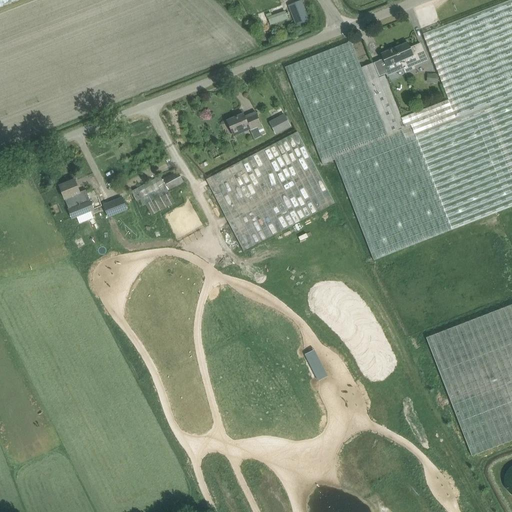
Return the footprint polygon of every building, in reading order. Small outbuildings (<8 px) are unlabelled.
[(511,0),(510,0),(423,34),(449,100),(402,118),(385,75),(379,78),(373,63),(361,68),(351,41),(285,67),(323,164),(335,159),(374,260),(511,206),(511,0)] [(308,20),(301,1),(291,5),(289,6),(296,25),(308,20)] [(270,25),(275,23),(288,19),(285,11),(268,17),(268,18),(261,20),(263,26),(270,23),(270,25)] [(362,43),(356,44),(361,66),(367,64),(362,43)] [(414,66),(427,60),(420,44),(410,48),(408,43),(381,54),(387,67),(401,61),(406,72),(415,69),(414,66)] [(430,74),(430,83),(438,83),(438,75),(430,74)] [(227,121),(229,125),(233,134),(248,127),(253,139),(265,134),(256,112),(245,117),(243,114),(227,121)] [(270,122),(270,123),(276,134),(290,126),(284,115),(270,122)] [(207,179),(244,251),(334,204),(296,132),(207,179)] [(170,190),(183,182),(177,171),(162,179),(160,176),(130,192),(138,208),(147,205),(152,215),(175,203),(169,193),(169,192),(171,191),(170,190)] [(86,190),(80,192),(75,180),(60,186),(65,200),(73,219),(94,211),(90,201),(86,190)] [(123,197),(103,204),(108,218),(128,210),(123,197)] [(511,304),(426,338),(472,456),(511,440),(511,304)]
